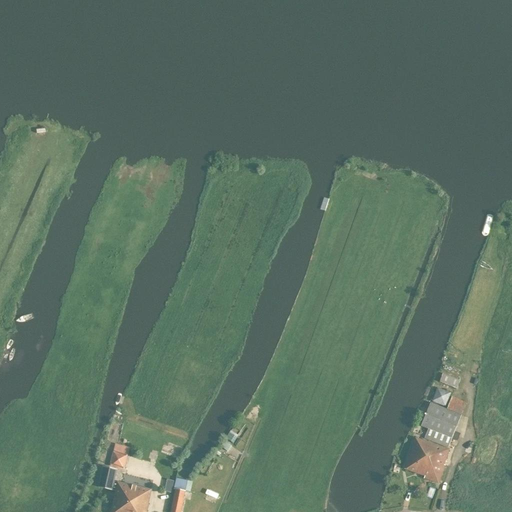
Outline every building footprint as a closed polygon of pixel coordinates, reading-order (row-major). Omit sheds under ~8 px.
[(456,389),(459,380),(442,373),(438,382),(456,389)] [(454,430),(460,414),(465,402),(451,397),(446,409),(429,402),(420,426),(428,428),(424,438),(448,447),(451,438),(457,440),(460,433),(454,430)] [(404,468),(424,475),(424,477),(426,478),(438,482),(444,464),(443,464),(448,449),(415,437),(404,468)] [(124,469),(130,447),(115,443),(110,465),(124,469)] [(106,468),(103,481),(101,487),(115,490),(110,511),(145,511),(151,489),(114,481),(113,481),(116,470),(106,468)] [(175,489),(170,511),(181,511),(185,491),(175,489)]
